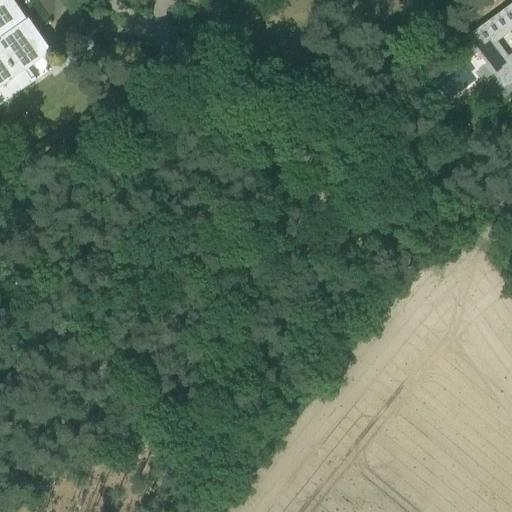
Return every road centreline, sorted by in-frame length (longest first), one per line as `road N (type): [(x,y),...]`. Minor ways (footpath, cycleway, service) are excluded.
road 1 (track): [(511,238),(449,214),(156,34)]
road 2 (track): [(168,44),(69,138),(0,169)]
